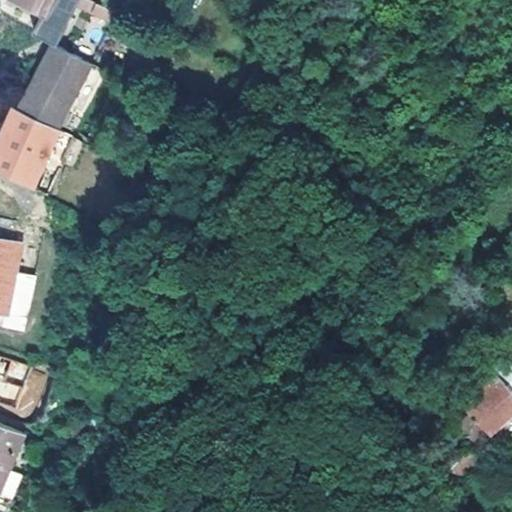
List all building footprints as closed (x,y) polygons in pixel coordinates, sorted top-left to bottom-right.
[(85,0),(16,0),(16,1),(47,17),(36,38),(55,48),(61,51),(85,0)] [(120,15),(102,6),(97,16),(119,27),(124,17),(120,15)] [(61,131),(95,68),(61,51),(55,48),(25,112),(61,131)] [(448,105),(433,117),(444,131),(459,120),(448,105)] [(61,131),(25,112),(20,109),(0,147),(0,172),(32,189),(61,131)] [(23,222),(0,216),(0,327),(24,334),(37,280),(18,275),(25,247),(17,244),(23,222)] [(496,368),(511,383),(511,381),(511,355),(511,354),(496,368)] [(0,395),(14,401),(19,385),(0,379),(7,358),(0,355),(0,395)] [(6,375),(23,379),(27,364),(10,359),(6,375)] [(491,430),(511,411),(511,384),(511,383),(496,368),(463,398),(475,412),(491,430)] [(491,430),(475,412),(462,423),(478,441),(491,430)] [(0,487),(21,435),(0,426),(0,487)] [(468,445),(436,483),(447,495),(450,498),(463,482),(459,477),(478,454),(468,445)]
